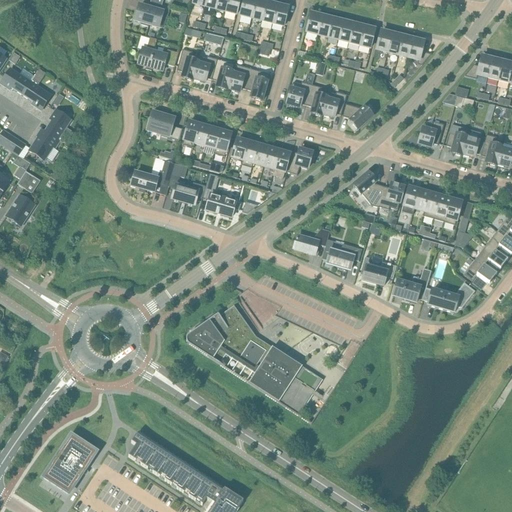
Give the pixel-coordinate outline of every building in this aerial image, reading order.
[(205,0),(204,8),(214,10),(216,0),(205,0)] [(216,0),(214,10),(225,13),(228,0),(216,0)] [(228,0),(225,13),(236,16),(239,0),(228,0)] [(241,17),(239,23),(249,26),(251,19),(256,1),(251,0),(244,0),(240,17),(241,17)] [(266,4),(256,1),(251,19),(262,22),(266,4)] [(277,6),(266,4),(262,22),(272,25),(277,6)] [(147,27),(158,30),(161,19),(166,21),(170,10),(150,5),(149,10),(139,8),(137,15),(136,14),(134,20),(135,21),(135,23),(141,25),(141,26),(147,28),(147,27)] [(283,27),(288,9),(277,6),(272,25),(283,27)] [(321,18),(311,15),(306,33),(307,34),(305,39),(315,42),(316,36),(317,36),(321,18)] [(317,36),(327,39),(332,20),(321,18),(317,36)] [(327,39),(338,41),(342,23),(332,20),(327,39)] [(338,41),(348,44),(353,26),(342,23),(338,41)] [(348,44),(359,47),(364,28),(353,26),(348,44)] [(374,31),(364,28),(359,47),(370,49),(374,31)] [(185,29),(184,36),(191,38),(192,31),(185,29)] [(387,54),(392,35),(381,33),(376,51),(378,51),(386,53),(387,54)] [(206,34),(204,42),(221,47),(224,39),(206,34)] [(392,36),(392,35),(387,54),(388,54),(396,56),(397,56),(402,38),(392,36)] [(403,38),(402,38),(397,56),(399,57),(399,56),(407,58),(407,59),(408,59),(413,41),(403,38)] [(138,65),(162,72),(164,65),(174,68),(178,54),(167,51),(166,57),(153,54),(157,41),(150,39),(146,52),(142,50),(138,65)] [(421,53),(424,43),(413,41),(408,59),(409,59),(417,61),(418,61),(417,66),(421,67),(431,56),(421,53)] [(193,82),(193,81),(199,58),(192,56),(193,54),(182,51),(176,72),(183,73),(181,79),(193,82)] [(15,54),(10,60),(16,64),(20,57),(15,54)] [(206,60),(199,58),(193,81),(204,84),(206,79),(211,81),(217,61),(207,58),(206,60)] [(478,77),(487,79),(492,61),(481,58),(479,67),(473,66),(464,78),(476,81),(478,77)] [(235,66),(217,61),(211,81),(217,83),(216,89),(227,92),(228,90),(235,66)] [(502,63),(492,61),(487,79),(498,82),(502,63)] [(511,69),(511,65),(502,63),(498,82),(508,84),(511,69)] [(252,71),(235,66),(228,90),(239,94),(240,89),(246,91),(252,71)] [(10,70),(0,85),(9,91),(11,89),(22,96),(31,83),(32,80),(35,77),(23,70),(19,76),(10,70)] [(269,76),(252,71),(246,91),(252,93),(250,98),(262,102),(269,76)] [(31,83),(22,96),(33,104),(32,106),(41,112),(51,97),(37,88),(39,85),(32,80),(31,83)] [(293,84),(291,90),(286,106),(299,110),(300,105),(306,107),(312,87),(301,84),(301,86),(293,84)] [(322,89),(312,87),(306,107),(312,108),(310,114),(322,118),(322,116),(328,94),(321,92),(322,89)] [(335,96),(328,94),(322,116),(333,120),(335,115),(341,117),(344,104),(347,97),(336,94),(335,96)] [(60,96),(55,105),(58,107),(63,98),(60,96)] [(461,109),(464,99),(457,98),(455,103),(454,107),(461,109)] [(362,110),(345,106),(342,118),(351,120),(349,122),(358,131),(372,118),(364,109),(362,110)] [(44,133),(57,142),(57,141),(71,122),(55,112),(50,120),(52,122),(44,133)] [(175,120),(152,113),(147,128),(148,128),(161,132),(160,137),(178,143),(182,130),(181,130),(172,128),(175,120)] [(200,128),(200,127),(189,123),(182,146),(193,149),(195,145),(200,128)] [(433,123),(432,126),(424,123),(423,129),(418,146),(430,149),(432,145),(438,146),(444,126),(433,123)] [(449,134),(446,147),(452,149),(450,154),(462,157),(462,156),(469,131),(452,126),(449,134)] [(200,128),(195,145),(205,148),(210,130),(204,128),(200,127),(200,128)] [(30,150),(29,152),(44,162),(46,159),(52,163),(59,152),(55,149),(59,143),(57,141),(57,142),(44,133),(41,130),(37,137),(38,138),(30,150)] [(210,130),(205,148),(214,151),(215,151),(220,132),(210,130)] [(3,131),(0,135),(0,138),(4,141),(5,142),(9,135),(3,131)] [(469,131),(462,156),(473,159),(475,155),(480,156),(484,144),(478,142),(480,134),(469,131)] [(220,132),(215,151),(214,151),(213,155),(224,158),(231,136),(221,133),(220,132)] [(2,146),(7,150),(10,145),(15,149),(16,149),(20,143),(14,139),(9,135),(5,142),(4,141),(1,146),(2,146)] [(485,164),(496,167),(497,166),(503,143),(496,141),(497,139),(486,136),(484,144),(480,156),(480,157),(486,159),(485,164)] [(237,141),(232,159),(242,162),(247,144),(237,141)] [(25,146),(20,143),(16,149),(15,149),(12,153),(18,157),(25,146)] [(511,143),(510,146),(503,143),(497,166),(508,169),(509,164),(511,165),(511,143)] [(253,165),(258,147),(247,144),(242,162),(241,166),(252,169),(253,165)] [(253,165),(263,168),(268,150),(258,147),(253,165)] [(263,168),(274,171),(279,153),(269,150),(268,150),(263,168)] [(307,170),(312,154),(300,150),(298,155),(292,153),(286,173),(297,176),(299,168),(307,170)] [(165,152),(163,158),(173,161),(175,155),(165,152)] [(279,153),(274,171),(272,178),(282,181),(290,156),(279,153)] [(175,165),(162,162),(164,163),(162,172),(160,172),(157,181),(149,178),(144,176),(144,177),(135,174),(131,187),(139,189),(139,191),(145,193),(145,191),(154,194),(156,185),(168,188),(171,176),(174,166),(175,165)] [(223,167),(211,164),(209,171),(218,174),(222,173),(223,167)] [(181,168),(174,166),(171,176),(178,178),(181,168)] [(20,168),(14,177),(20,181),(25,173),(26,172),(20,168)] [(20,181),(17,186),(25,191),(34,178),(25,173),(20,181)] [(370,205),(371,207),(378,209),(384,188),(374,185),(376,184),(368,174),(353,186),(361,196),(362,195),(370,205)] [(209,175),(203,198),(209,200),(206,212),(223,217),(223,218),(228,219),(228,218),(231,219),(231,217),(232,217),(234,212),(233,211),(233,210),(239,211),(241,205),(227,201),(228,198),(219,196),(219,199),(212,197),(218,178),(209,175)] [(0,176),(0,196),(9,182),(0,176)] [(171,176),(168,188),(175,190),(172,200),(173,201),(173,200),(180,202),(180,203),(186,205),(186,204),(193,206),(194,207),(196,197),(198,198),(197,199),(202,200),(205,188),(193,185),(191,191),(190,190),(191,188),(184,186),(184,188),(177,186),(179,178),(178,178),(171,176)] [(390,190),(384,188),(378,209),(379,209),(379,208),(389,211),(389,209),(397,211),(404,189),(391,185),(390,190)] [(402,213),(413,216),(414,210),(419,192),(408,189),(402,213)] [(424,213),(429,195),(419,192),(414,210),(424,213)] [(429,195),(424,213),(423,217),(434,221),(440,198),(436,197),(429,195)] [(19,197),(5,218),(21,228),(35,207),(19,197)] [(434,221),(444,224),(450,201),(446,200),(440,198),(434,221)] [(455,227),(461,204),(450,201),(444,224),(455,227)] [(473,206),(473,205),(467,203),(464,214),(470,215),(473,206)] [(253,210),(244,207),(242,214),(247,215),(255,210),(253,210)] [(365,214),(363,223),(369,224),(371,225),(373,226),(376,217),(365,214)] [(498,233),(497,232),(496,233),(505,240),(506,239),(509,234),(511,236),(511,219),(508,218),(507,219),(507,220),(498,233)] [(463,219),(460,227),(466,229),(468,220),(463,219)] [(369,234),(379,237),(382,228),(372,225),(369,234)] [(421,227),(418,236),(422,237),(428,239),(429,235),(430,235),(431,230),(421,227)] [(297,238),(294,250),(315,256),(318,246),(325,248),(330,233),(321,231),(312,242),(297,238)] [(459,233),(456,241),(462,243),(464,234),(459,233)] [(496,233),(496,234),(487,247),(486,246),(485,247),(494,254),(495,254),(498,249),(510,257),(511,258),(511,255),(511,244),(506,239),(505,240),(496,233)] [(325,248),(322,261),(328,262),(327,265),(347,271),(350,272),(351,269),(353,261),(358,263),(362,251),(349,247),(346,256),(340,254),(331,252),(333,243),(327,241),(325,248)] [(429,249),(437,251),(439,245),(431,243),(429,249)] [(439,245),(437,251),(451,255),(453,249),(439,245)] [(506,262),(495,254),(494,254),(485,247),(485,248),(476,261),(475,261),(474,261),(483,268),(484,268),(488,263),(499,271),(500,272),(507,263),(506,262)] [(483,268),(474,261),(474,262),(475,263),(465,275),(464,275),(463,276),(472,283),(476,277),(488,286),(489,286),(496,277),(495,276),(484,268),(483,268)] [(366,268),(362,282),(383,288),(386,279),(393,281),(396,268),(382,263),(379,272),(366,268)] [(417,279),(413,278),(411,286),(397,282),(393,295),(392,298),(402,300),(415,304),(416,300),(422,302),(424,296),(426,290),(431,272),(423,270),(420,280),(419,280),(419,279),(417,279)] [(474,293),(473,292),(472,293),(470,292),(470,290),(464,285),(463,286),(467,289),(462,295),(458,293),(454,298),(432,291),(431,292),(426,290),(424,296),(422,302),(428,303),(427,306),(454,314),(456,307),(461,309),(474,293)] [(322,381),(272,349),(271,349),(252,337),(254,336),(234,307),(219,317),(218,315),(188,336),(187,337),(187,338),(186,340),(186,341),(186,342),(186,343),(187,344),(187,345),(188,345),(188,346),(189,346),(299,417),(322,381)] [(324,404),(334,389),(330,386),(320,402),(324,404)] [(243,502),(224,490),(222,493),(136,436),(131,444),(135,447),(128,458),(172,486),(173,484),(178,487),(176,489),(184,494),(185,492),(190,495),(188,497),(196,502),(197,500),(202,503),(200,505),(202,506),(206,500),(214,505),(209,511),(232,511),(235,508),(238,509),(243,502)] [(71,437),(44,479),(69,495),(96,453),(71,437)]
